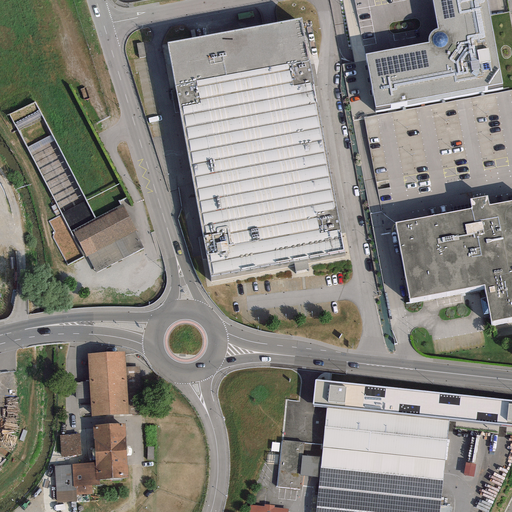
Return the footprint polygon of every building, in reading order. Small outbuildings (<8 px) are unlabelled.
[(503,88),(485,0),(431,0),(438,34),(435,35),(433,36),(431,38),(430,41),(429,43),(429,45),(429,48),(365,60),(375,112),(503,88)] [(311,23),(177,47),(218,279),(352,255),(311,23)] [(471,205),(394,220),(409,296),(484,282),(491,320),(511,315),(511,198),(488,204),(486,195),(469,198),(471,205)] [(142,247),(123,210),(99,223),(98,223),(75,236),(95,272),(142,247)] [(128,353),(91,355),(94,417),(132,415),(128,353)] [(511,400),(314,380),(311,404),(327,404),(450,417),(511,424),(511,400)] [(439,511),(450,417),(327,404),(315,511),(439,511)] [(101,466),(57,469),(59,504),(79,503),(78,489),(103,487),(102,482),(131,480),(127,426),(98,429),(101,466)] [(81,436),(61,437),(63,459),(82,458),(81,436)] [(303,443),(282,440),(277,487),(298,489),(303,443)]
